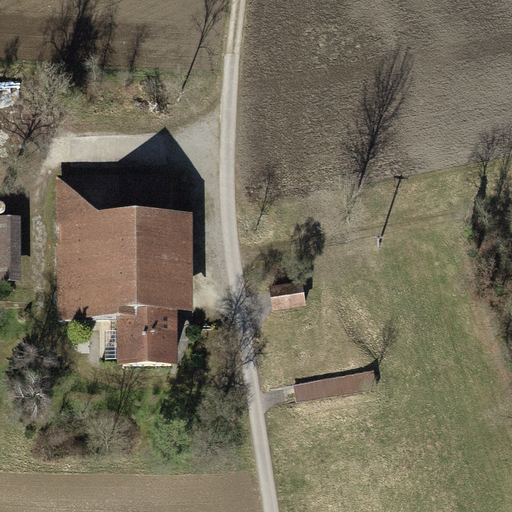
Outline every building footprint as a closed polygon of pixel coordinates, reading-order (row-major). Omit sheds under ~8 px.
[(23,78),(0,79),(0,154),(27,153),(23,78)] [(164,174),(58,175),(58,326),(106,326),(106,371),(168,371),(168,317),(186,317),(186,219),(164,219),(164,174)] [(18,218),(0,218),(0,285),(19,285),(18,218)] [(302,283),(267,286),(269,314),(304,311),(302,283)] [(366,370),(299,382),(302,399),(369,387),(366,370)]
